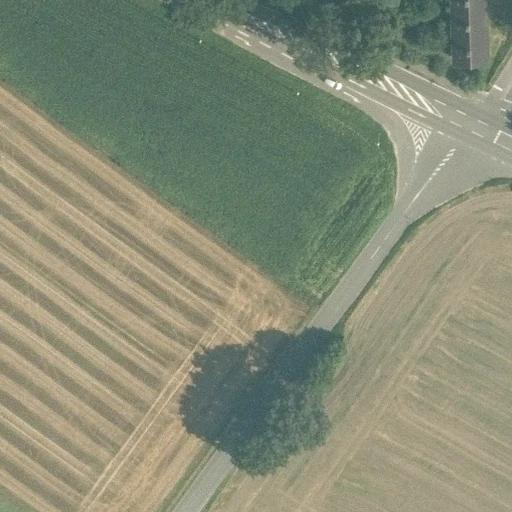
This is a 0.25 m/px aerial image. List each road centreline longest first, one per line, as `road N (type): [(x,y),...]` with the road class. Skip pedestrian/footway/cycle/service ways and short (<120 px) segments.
road 1 (unclassified): [(184,511),(404,207)]
road 2 (residential): [(196,0),(198,15),(368,104),(403,150),(404,207)]
road 3 (residential): [(207,0),(469,119)]
